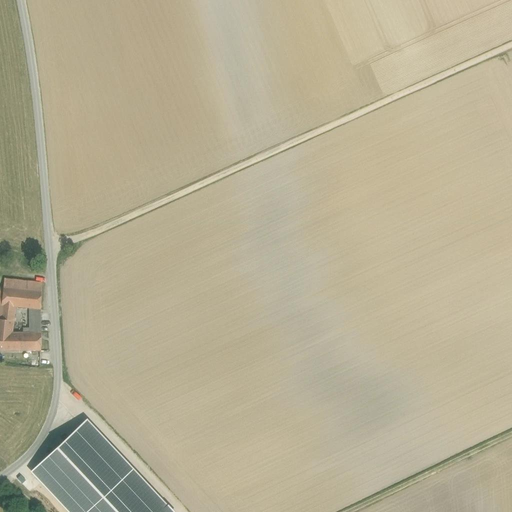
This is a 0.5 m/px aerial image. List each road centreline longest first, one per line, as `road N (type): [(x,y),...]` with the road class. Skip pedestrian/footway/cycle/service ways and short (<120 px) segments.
road 1 (track): [(511,40),(50,249)]
road 2 (unclassified): [(0,478),(45,434),(58,363),(19,0)]
road 3 (track): [(346,511),(511,432)]
